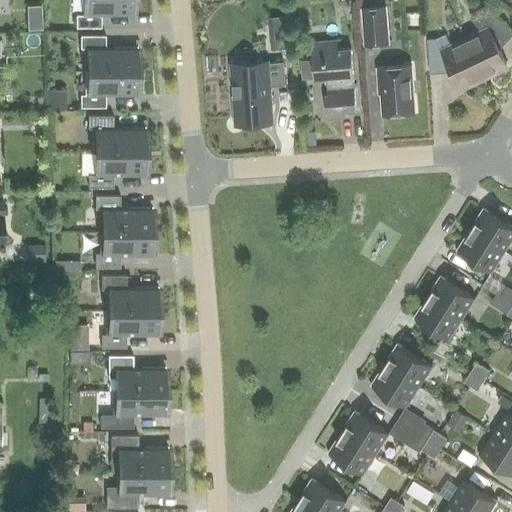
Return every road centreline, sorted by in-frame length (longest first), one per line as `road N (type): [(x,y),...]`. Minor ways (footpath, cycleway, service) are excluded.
road 1 (residential): [(487,156),(260,511)]
road 2 (residential): [(195,174),(220,511)]
road 3 (residential): [(195,174),(487,156)]
road 4 (residential): [(180,0),(195,174)]
